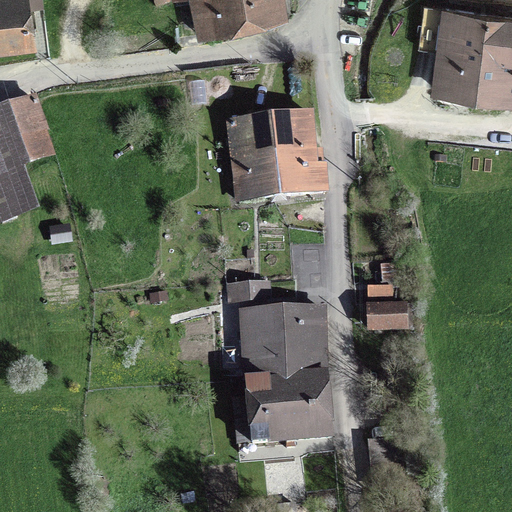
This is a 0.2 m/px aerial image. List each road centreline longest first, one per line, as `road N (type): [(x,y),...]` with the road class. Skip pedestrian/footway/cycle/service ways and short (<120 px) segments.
road 1 (residential): [(349,462),(327,34)]
road 2 (residential): [(0,107),(26,86),(327,34)]
